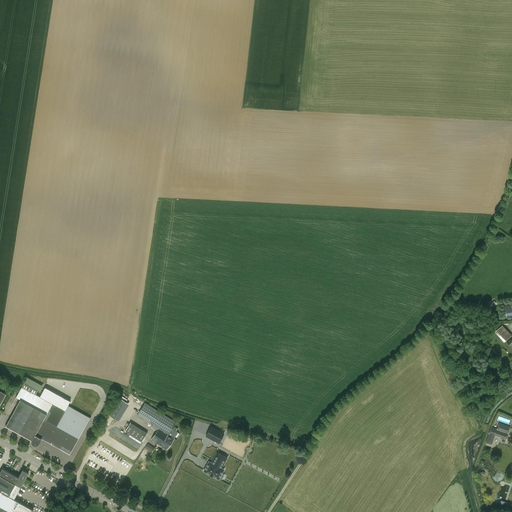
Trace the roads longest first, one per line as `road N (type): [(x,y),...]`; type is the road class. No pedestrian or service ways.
road 1 (track): [(511,179),(492,228),(433,320),(336,409),(268,511)]
road 2 (secondary): [(130,511),(0,441)]
